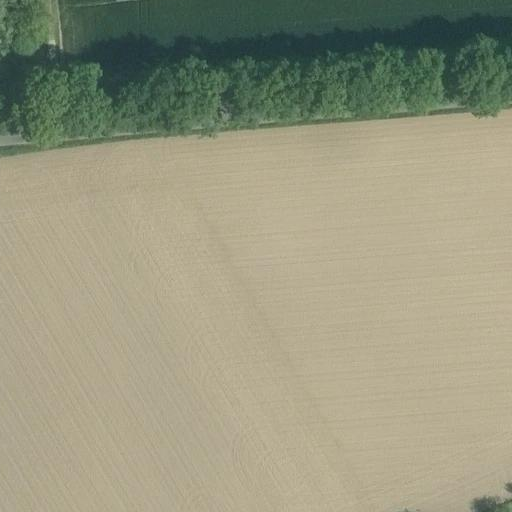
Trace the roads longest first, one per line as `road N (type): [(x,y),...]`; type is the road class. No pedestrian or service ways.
road 1 (unclassified): [(0,135),(511,93)]
road 2 (track): [(57,130),(46,0)]
